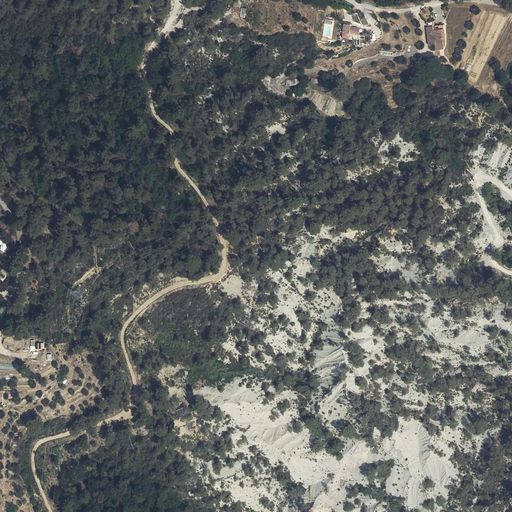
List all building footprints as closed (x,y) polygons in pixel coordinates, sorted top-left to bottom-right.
[(353,27),(353,25),(345,23),(343,32),(351,34),(352,31),(353,27)] [(435,44),(435,49),(440,49),(444,49),(442,38),(441,30),(444,30),(444,25),(427,27),(428,44),(435,44)] [(416,52),(417,52),(419,47),(406,44),(405,49),(416,52)] [(387,241),(387,248),(392,248),(392,250),(401,250),(402,241),(387,241)] [(0,362),(0,368),(16,370),(17,365),(0,362)]
